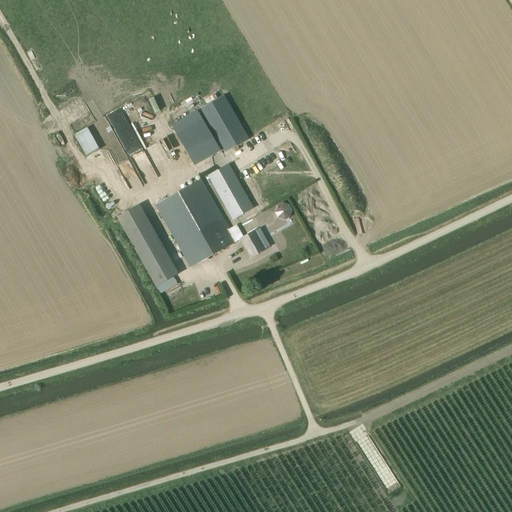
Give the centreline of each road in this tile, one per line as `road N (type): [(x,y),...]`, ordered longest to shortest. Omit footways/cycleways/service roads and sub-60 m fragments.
road 1 (unclassified): [(0,392),(345,280),(511,202)]
road 2 (unknown): [(188,173),(138,199),(138,210),(174,273),(215,271),(243,317)]
road 3 (unknown): [(363,272),(292,136),(265,135),(224,154)]
